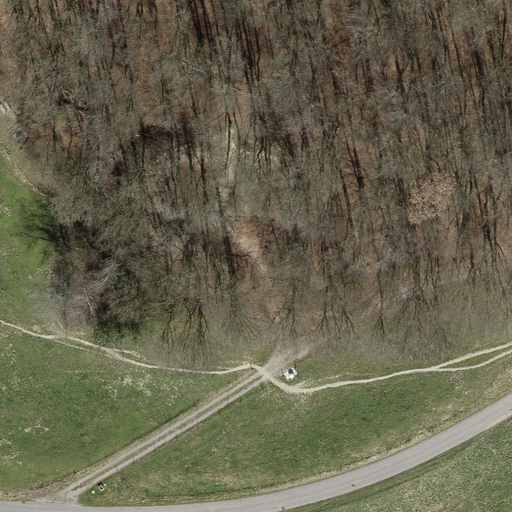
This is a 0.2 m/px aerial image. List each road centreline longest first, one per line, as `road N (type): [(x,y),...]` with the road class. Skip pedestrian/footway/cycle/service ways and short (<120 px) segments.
road 1 (track): [(42,511),(272,371),(288,345),(284,292),(237,236),(186,211),(114,205)]
road 2 (unclassified): [(511,405),(457,440),(356,484),(217,511)]
